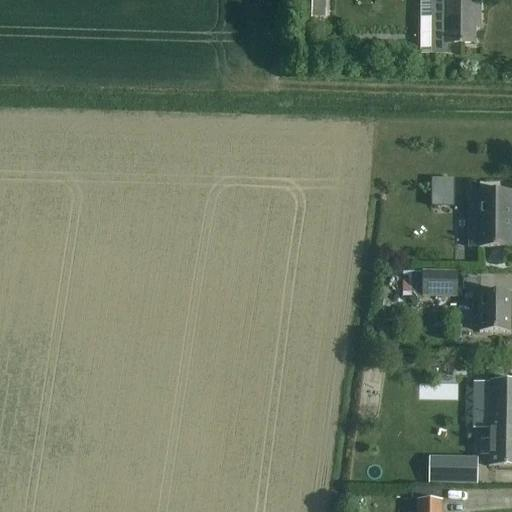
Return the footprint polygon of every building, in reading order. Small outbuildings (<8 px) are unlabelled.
[(325,0),(311,0),(311,19),(325,19),(325,0)] [(432,0),(432,55),(447,55),(447,45),(474,46),(475,22),(479,22),(479,0),(432,0)] [(453,180),(432,180),(431,208),(452,208),(453,180)] [(511,250),(511,194),(479,194),(479,195),(469,195),(469,249),(478,249),(478,250),(511,250)] [(399,287),(416,287),(416,260),(399,260),(399,287)] [(423,299),(456,299),(456,274),(423,274),(423,299)] [(510,334),(510,295),(479,295),(479,334),(510,334)] [(511,385),(490,385),(489,443),(480,443),(480,457),(489,457),(489,469),(511,468),(511,385)] [(477,461),(429,461),(429,486),(476,487),(477,461)] [(441,511),(442,503),(417,502),(417,511),(441,511)]
